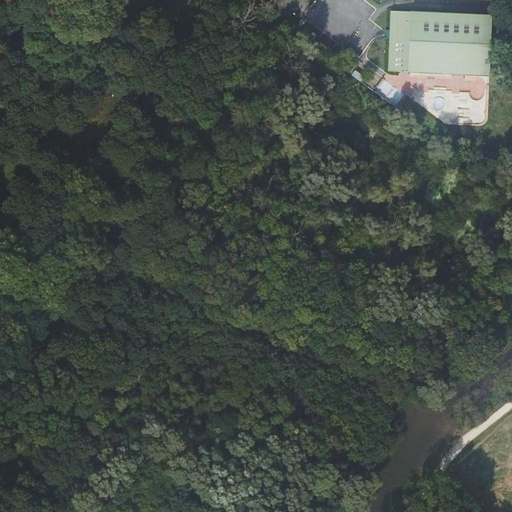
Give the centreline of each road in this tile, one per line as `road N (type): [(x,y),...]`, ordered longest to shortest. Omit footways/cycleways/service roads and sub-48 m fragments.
road 1 (track): [(118,274),(113,227),(276,18)]
road 2 (track): [(118,274),(145,364),(91,450),(39,511)]
